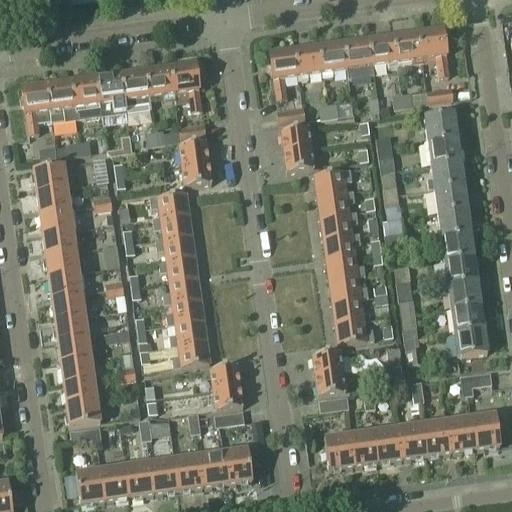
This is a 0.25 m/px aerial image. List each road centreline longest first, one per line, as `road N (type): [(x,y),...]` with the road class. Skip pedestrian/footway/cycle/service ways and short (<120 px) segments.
road 1 (residential): [(293,511),(223,22)]
road 2 (residential): [(44,511),(0,194)]
road 3 (residential): [(511,261),(474,0)]
road 4 (residential): [(0,55),(223,22)]
road 5 (residential): [(223,22),(374,0)]
road 6 (residential): [(386,511),(511,494)]
